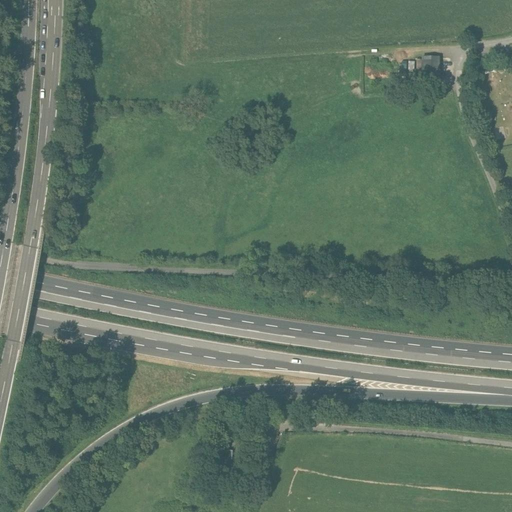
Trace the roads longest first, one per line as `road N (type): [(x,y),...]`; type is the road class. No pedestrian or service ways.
road 1 (motorway): [(31,511),(108,437),(201,399),(286,389),(511,388)]
road 2 (motorway): [(511,359),(205,321),(0,279)]
road 3 (motorway): [(0,308),(284,361),(511,388)]
road 4 (track): [(511,277),(167,271),(0,247)]
road 5 (primary): [(0,406),(41,175),(54,0)]
road 6 (primary): [(29,0),(0,269)]
road 7 (track): [(511,246),(458,91)]
